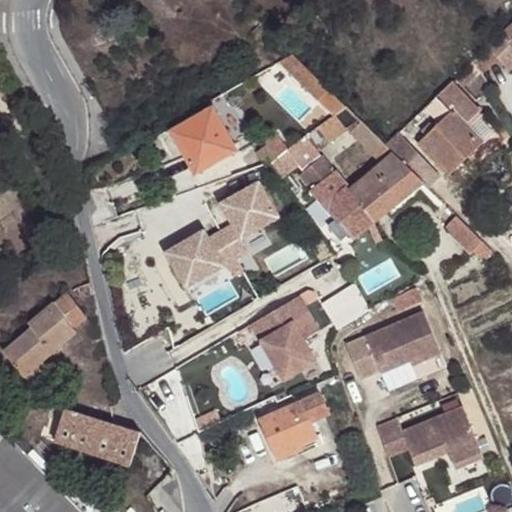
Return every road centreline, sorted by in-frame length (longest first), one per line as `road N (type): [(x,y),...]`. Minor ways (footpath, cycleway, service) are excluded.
road 1 (residential): [(194,511),(190,476),(124,388),(75,182),(72,126),(65,102),(30,54),(31,0)]
road 2 (unknown): [(124,388),(325,272)]
